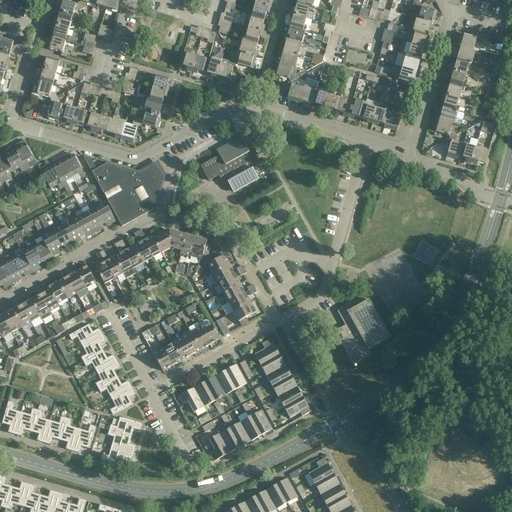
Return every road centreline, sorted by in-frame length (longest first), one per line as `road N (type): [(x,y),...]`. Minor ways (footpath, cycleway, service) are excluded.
road 1 (tertiary): [(366,142),(226,110),(137,156),(8,122)]
road 2 (residential): [(152,388),(323,294),(366,142)]
road 3 (residential): [(409,156),(453,21),(440,0)]
road 4 (residential): [(8,122),(43,0)]
